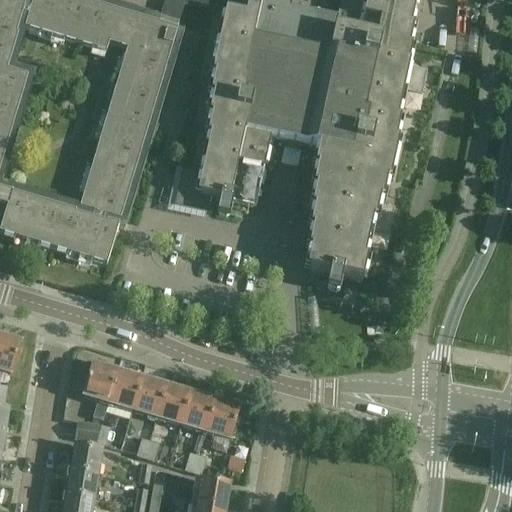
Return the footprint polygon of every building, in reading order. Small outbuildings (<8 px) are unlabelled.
[(25,6),(27,0),(0,0),(0,165),(26,79),(5,73),(16,37),(14,37),(24,5),(25,6)] [(118,223),(175,33),(176,28),(157,22),(155,27),(65,0),(32,0),(23,31),(104,56),(107,47),(125,52),(78,211),(118,223)] [(180,172),(172,208),(210,216),(213,201),(218,202),(216,214),(228,217),(231,205),(251,209),(253,200),(256,200),(269,140),(285,143),(283,153),(297,156),(299,146),(317,150),(315,161),(317,161),(313,181),(316,182),(312,202),(314,202),(310,222),(313,223),(308,243),(311,244),(307,263),(309,264),(307,273),(328,278),(325,290),(338,293),(340,281),(361,285),(363,272),(361,271),(365,251),(362,251),(366,234),(369,235),(369,233),(387,237),(393,211),(377,208),(380,196),(383,196),(387,176),(390,177),(395,154),(392,153),(396,133),(394,132),(398,112),(395,111),(399,95),(402,95),(402,94),(420,98),(425,73),(407,69),(407,68),(406,68),(409,57),(406,57),(408,45),(410,37),(407,36),(415,0),(339,0),(335,21),(289,10),(290,4),(287,0),(226,0),(221,26),(224,26),(220,43),(217,42),(212,66),(215,66),(211,86),(213,87),(209,107),(212,107),(208,127),(210,128),(206,148),(209,148),(205,165),(202,164),(200,176),(180,172)] [(0,236),(105,268),(117,228),(106,224),(105,226),(73,217),(74,215),(9,196),(10,195),(0,191),(0,236)] [(19,346),(0,340),(0,375),(9,378),(19,346)] [(93,420),(101,423),(106,407),(116,375),(91,368),(82,400),(98,405),(93,420)] [(139,382),(116,375),(106,407),(130,414),(139,382)] [(130,414),(154,421),(164,390),(139,382),(130,414)] [(154,421),(179,429),(188,397),(164,390),(154,421)] [(179,429),(203,436),(212,404),(188,397),(179,429)] [(238,412),(212,404),(203,436),(228,444),(238,412)] [(77,425),(74,443),(94,447),(99,429),(95,428),(77,425)] [(99,429),(94,447),(99,448),(103,449),(108,432),(99,429)] [(140,442),(135,459),(143,461),(148,444),(140,442)] [(148,444),(143,461),(151,464),(156,447),(148,444)] [(73,450),(69,475),(97,480),(101,455),(73,450)] [(189,457),(183,474),(191,476),(196,459),(189,457)] [(196,459),(191,476),(199,479),(204,462),(196,459)] [(230,460),(226,473),(240,477),(244,465),(230,460)] [(141,469),(138,486),(146,487),(149,470),(141,469)] [(69,475),(65,499),(93,504),(97,480),(69,475)] [(225,511),(229,491),(195,485),(192,499),(198,500),(195,511),(225,511)] [(152,489),(149,507),(156,509),(159,491),(152,489)] [(137,493),(134,510),(142,511),(145,494),(137,493)] [(65,499),(63,511),(91,511),(93,504),(65,499)]
